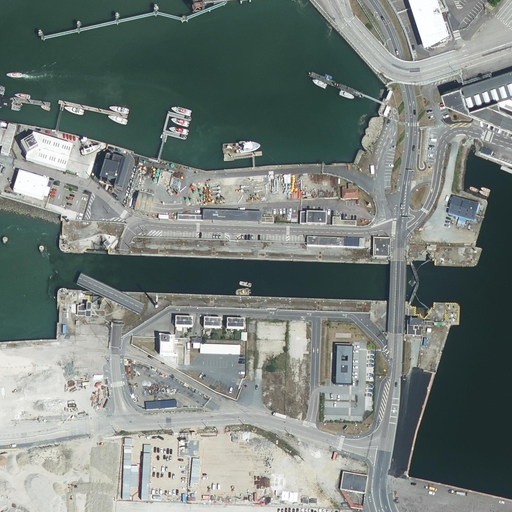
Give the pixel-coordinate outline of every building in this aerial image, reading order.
[(411,0),(413,8),(415,8),(415,10),(414,10),(417,20),(419,20),(419,22),(418,22),(421,33),(423,33),(424,35),(423,35),(426,46),(429,45),(430,50),(448,45),(447,42),(452,41),(447,24),(443,25),(441,26),(440,24),(442,23),(441,19),(439,19),(438,18),(441,18),(440,14),(439,12),(437,13),(435,9),(433,1),(435,0),(434,0),(411,0)] [(511,71),(464,87),(442,94),(446,104),(511,131),(511,112),(501,108),(499,101),(511,97),(511,71)] [(511,97),(499,101),(501,108),(511,112),(511,97)] [(10,150),(15,130),(8,128),(6,134),(0,131),(0,147),(2,148),(0,155),(7,157),(9,150),(10,150)] [(70,148),(33,137),(32,141),(20,146),(26,157),(25,161),(62,173),(70,148)] [(494,153),(483,149),(481,155),(492,159),(494,153)] [(108,156),(103,172),(113,175),(113,173),(114,174),(116,165),(130,169),(131,163),(108,156)] [(113,175),(103,172),(101,179),(107,181),(112,182),(113,179),(118,181),(125,183),(130,169),(116,165),(114,174),(113,173),(113,175)] [(48,182),(19,173),(13,192),(42,201),(48,182)] [(125,183),(118,181),(116,185),(116,187),(124,189),(125,183)] [(342,191),(342,200),(358,200),(358,189),(354,189),(354,186),(348,186),(348,193),(346,193),(346,191),(342,191)] [(155,197),(140,193),(138,198),(136,197),(133,207),(136,208),(136,209),(150,213),(155,197)] [(449,216),(475,224),(480,207),(454,200),(449,216)] [(262,222),(275,223),(275,217),(263,217),(263,212),(205,210),(204,215),(180,214),(179,219),(204,220),(204,219),(262,221),(262,222)] [(300,214),(300,226),(325,227),(325,215),(300,214)] [(333,219),(333,227),(356,227),(356,222),(340,222),(341,219),(333,219)] [(365,241),(359,241),(308,239),(307,243),(307,247),(343,249),(343,248),(359,249),(365,249),(365,241)] [(108,240),(104,243),(108,248),(112,245),(108,240)] [(389,240),(374,240),(373,249),(373,258),(388,258),(389,240)] [(82,306),(80,306),(79,306),(79,311),(86,311),(86,317),(92,317),(93,304),(82,304),(82,306)] [(177,326),(193,326),(193,317),(177,317),(177,326)] [(222,327),(222,319),(206,318),(205,327),(222,327)] [(244,328),(245,319),(228,319),(228,328),(244,328)] [(433,321),(409,320),(409,334),(422,334),(423,329),(426,329),(426,325),(433,325),(433,321)] [(175,337),(162,336),(161,354),(175,354),(175,337)] [(352,344),(336,343),(336,351),(341,351),(340,356),(336,356),(335,377),(351,377),(352,344)] [(241,354),(241,345),(201,344),(201,353),(241,354)] [(368,476),(344,472),(342,489),(366,493),(368,476)] [(346,490),(342,489),(351,507),(363,508),(364,505),(353,503),(346,490)]
